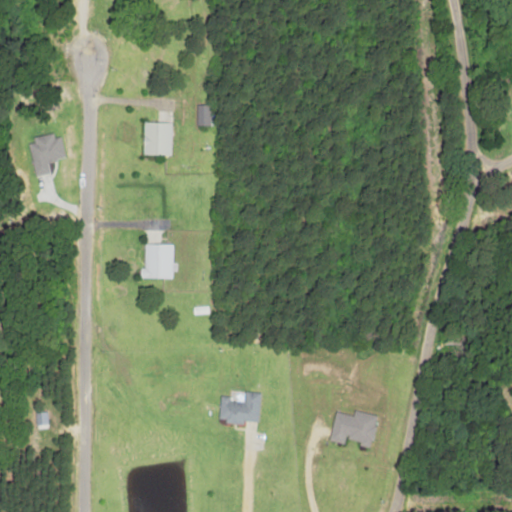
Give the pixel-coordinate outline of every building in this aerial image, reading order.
[(169,155),(170,123),(141,122),(141,154),(169,155)] [(27,138),(34,177),(50,174),(47,162),(64,159),(60,133),(27,138)] [(171,242),(142,242),(142,277),(170,277),(171,242)] [(257,422),(258,391),(243,390),(242,401),(228,400),(228,395),(218,394),(216,420),(257,422)] [(334,410),(327,439),(343,443),(344,439),(369,445),(376,415),(352,409),(351,415),(334,410)]
